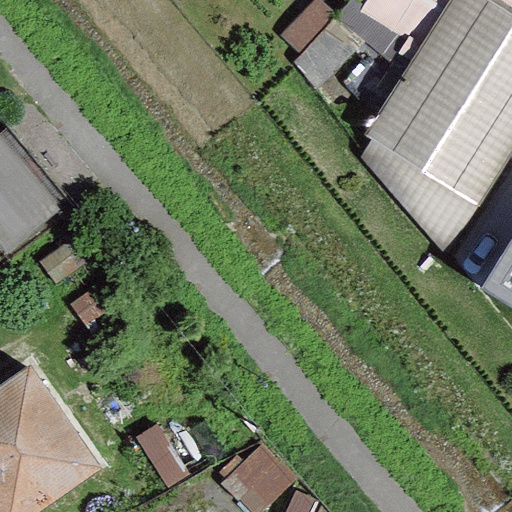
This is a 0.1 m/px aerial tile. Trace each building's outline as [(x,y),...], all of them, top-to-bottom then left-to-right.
[(320,0),(311,0),(279,34),(297,53),(335,14),(320,0)] [(411,38),(361,4),(355,0),(349,0),(335,14),(297,53),(291,60),(316,88),(361,39),(394,62),(411,38)] [(362,0),(361,4),(411,38),(423,46),(447,9),(432,0),(362,0)] [(468,195),(511,126),(511,18),(483,0),(452,0),(447,9),(423,46),(369,133),(377,138),(468,195)] [(0,246),(4,252),(57,206),(0,137),(0,246)] [(449,255),(481,203),(468,195),(377,138),(362,158),(449,255)] [(56,284),(97,252),(80,230),(39,261),(56,284)] [(511,290),(511,257),(497,281),(511,290)] [(84,325),(134,290),(119,268),(69,304),(84,325)] [(0,511),(18,511),(89,461),(25,370),(0,387),(0,511)] [(233,449),(204,405),(160,432),(155,422),(132,435),(165,488),(233,449)] [(251,511),(259,511),(294,475),(260,444),(222,485),(251,511)] [(310,511),(315,502),(294,492),(284,511),(310,511)]
